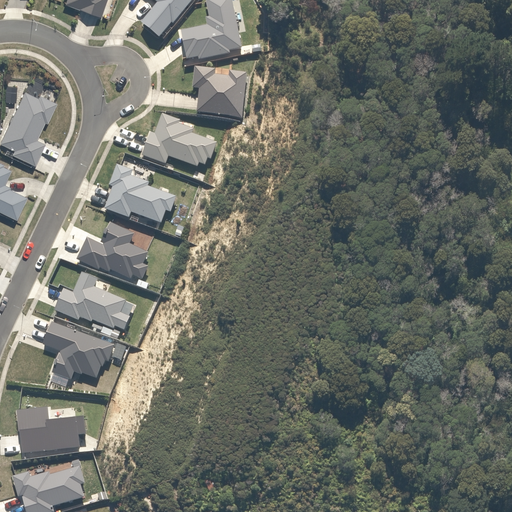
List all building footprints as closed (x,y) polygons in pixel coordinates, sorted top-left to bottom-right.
[(103,0),(56,0),(55,4),(96,20),(103,0)] [(139,22),(157,37),(187,0),(153,0),(157,3),(139,22)] [(240,47),(231,0),(205,0),(201,1),(206,27),(180,32),(185,58),(240,47)] [(245,73),(192,66),(189,86),(199,88),(195,113),(239,119),(245,73)] [(52,110),(19,94),(0,134),(0,153),(6,156),(3,162),(27,173),(36,153),(27,149),(36,129),(42,132),(52,110)] [(156,112),(139,155),(163,165),(166,159),(194,170),(206,140),(173,126),(176,120),(156,112)] [(0,210),(11,217),(23,196),(0,180),(0,174),(3,169),(0,166),(0,210)] [(116,166),(102,209),(127,218),(128,213),(158,223),(162,210),(167,212),(172,197),(141,187),(143,180),(131,177),(133,172),(116,166)] [(83,241),(76,258),(128,281),(132,277),(137,279),(144,264),(137,262),(141,253),(123,245),(127,234),(106,225),(96,247),(83,241)] [(71,292),(60,288),(52,309),(75,318),(76,315),(121,333),(128,315),(116,310),(120,299),(89,286),(92,279),(78,274),(71,292)] [(95,377),(106,347),(46,325),(40,343),(63,352),(61,356),(74,361),(70,371),(87,377),(88,375),(95,377)] [(42,407),(16,410),(22,454),(77,446),(76,435),(84,434),(82,420),(44,425),(42,407)] [(84,497),(75,467),(48,475),(47,472),(27,478),(26,473),(5,479),(11,500),(20,497),(24,511),(54,511),(53,506),(84,497)]
